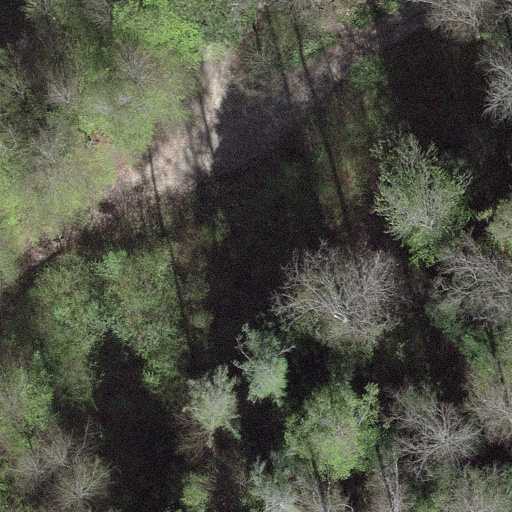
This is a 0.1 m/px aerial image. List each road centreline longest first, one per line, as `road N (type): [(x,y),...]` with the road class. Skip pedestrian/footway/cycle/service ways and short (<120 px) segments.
road 1 (track): [(0,277),(180,140),(259,0)]
road 2 (track): [(427,0),(180,140)]
